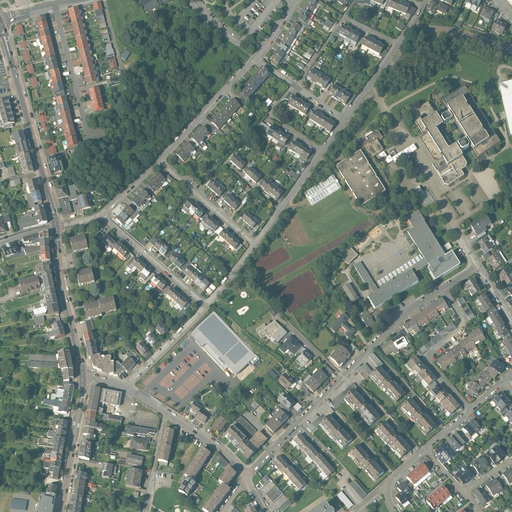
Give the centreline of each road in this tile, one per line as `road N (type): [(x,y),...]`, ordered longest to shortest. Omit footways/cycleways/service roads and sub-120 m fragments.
road 1 (residential): [(469,410),(428,364),(427,356),(461,327),(442,288)]
road 2 (residential): [(123,386),(209,440),(243,477)]
road 3 (tertiary): [(83,374),(55,226)]
road 4 (residential): [(159,159),(254,57)]
road 5 (residential): [(243,477),(341,378)]
road 6 (tertiary): [(61,511),(83,374)]
road 7 (tertiary): [(55,226),(20,92)]
road 8 (residential): [(101,214),(205,305)]
road 9 (residential): [(96,136),(86,129),(55,8)]
road 10 (residential): [(341,378),(401,315),(442,288)]
road 11 (residential): [(159,159),(254,244)]
